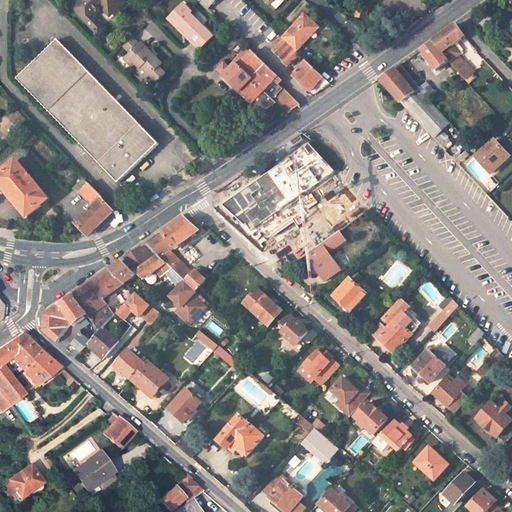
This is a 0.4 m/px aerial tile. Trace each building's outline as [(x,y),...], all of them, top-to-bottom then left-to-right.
[(123,0),(81,0),(74,8),(87,22),(94,16),(103,8),(110,15),(124,1),(123,0)] [(198,0),(208,8),(216,0),(198,0)] [(274,0),(271,3),(277,9),(285,0),(274,0)] [(191,41),(201,50),(214,36),(191,14),(192,12),(184,4),(169,19),(177,27),(179,26),(193,39),(191,41)] [(369,7),(358,4),(355,18),(366,20),(369,7)] [(305,14),(283,37),(297,50),(319,27),(305,14)] [(94,16),(87,22),(99,35),(106,28),(94,16)] [(279,35),(285,28),(278,21),(272,28),(279,35)] [(441,52),(454,43),(464,36),(456,24),(433,41),(441,52)] [(177,27),(191,41),(193,39),(179,26),(177,27)] [(234,35),(225,44),(231,49),(239,40),(234,35)] [(131,38),(120,49),(128,56),(138,46),(131,38)] [(284,39),(273,51),(283,60),(282,61),(288,66),(300,54),(284,39)] [(58,40),(18,79),(119,184),(159,145),(58,40)] [(448,62),(441,52),(433,41),(421,50),(434,67),(430,70),(435,78),(441,73),(438,69),(448,62)] [(460,54),(453,44),(449,47),(456,57),(457,56),(460,54)] [(137,72),(145,81),(150,77),(156,83),(165,75),(159,68),(161,65),(155,59),(154,61),(152,58),(153,57),(146,50),(144,52),(138,46),(128,56),(123,60),(130,68),(134,64),(139,69),(137,72)] [(448,62),(456,70),(463,64),(457,56),(456,57),(449,47),(441,52),(448,62)] [(247,48),(235,61),(237,63),(239,65),(251,52),(247,48)] [(251,52),(239,65),(253,79),(265,91),(275,81),(278,77),(252,51),(251,52)] [(308,62),(294,76),(314,95),(330,84),(308,62)] [(465,80),(473,73),(465,62),(463,64),(456,70),(465,80)] [(225,63),(218,70),(225,77),(231,69),(225,63)] [(224,77),(240,92),(253,79),(239,65),(237,63),(231,69),(225,77),(224,77)] [(440,110),(429,98),(420,88),(400,65),(379,80),(442,148),(450,141),(440,131),(450,122),(439,111),(440,110)] [(145,81),(152,87),(156,83),(150,77),(145,81)] [(240,92),(252,104),(255,101),(256,100),(265,91),(253,79),(240,92)] [(275,81),(265,91),(277,103),(285,110),(288,113),(300,105),(275,81)] [(426,82),(420,88),(429,98),(435,92),(426,82)] [(265,91),(256,100),(260,104),(258,106),(264,112),(277,103),(265,91)] [(20,117),(15,112),(7,120),(11,125),(20,117)] [(16,131),(25,123),(20,117),(11,125),(16,131)] [(499,166),(510,156),(502,148),(495,141),(477,158),(493,175),(500,168),(499,166)] [(502,148),(510,156),(511,159),(511,145),(509,142),(502,148)] [(3,170),(0,172),(0,184),(27,218),(37,210),(35,208),(40,204),(48,197),(18,161),(10,167),(5,172),(3,170)] [(248,194),(252,200),(245,206),(255,219),(296,188),(282,169),(248,194)] [(84,178),(73,189),(78,194),(80,192),(89,183),(84,178)] [(89,183),(80,192),(94,206),(76,223),(88,236),(114,211),(103,199),(104,198),(89,183)] [(210,277),(203,270),(200,275),(195,270),(192,273),(169,252),(199,231),(183,217),(145,243),(173,269),(186,281),(198,291),(210,277)] [(325,280),(340,269),(328,252),(344,240),(338,231),(321,242),(324,246),(308,257),(325,280)] [(167,274),(173,269),(145,243),(124,258),(133,269),(144,279),(156,271),(162,278),(167,274)] [(125,283),(136,275),(121,261),(109,269),(125,283)] [(109,269),(90,282),(114,314),(116,311),(120,306),(113,296),(117,293),(115,289),(125,283),(109,269)] [(173,269),(167,274),(180,287),(186,281),(173,269)] [(350,278),(334,296),(344,305),(342,307),(348,312),(349,310),(350,311),(366,293),(350,278)] [(180,287),(172,295),(182,306),(177,310),(190,323),(199,314),(196,311),(203,304),(194,294),(198,291),(186,281),(180,287)] [(103,326),(114,314),(90,282),(74,294),(100,330),(103,326)] [(270,324),(282,310),(257,287),(244,302),(270,324)] [(135,290),(120,306),(129,313),(132,309),(140,315),(142,314),(146,318),(156,307),(135,290)] [(58,305),(79,334),(83,330),(92,339),(100,330),(74,294),(58,305)] [(449,296),(439,307),(445,313),(455,301),(449,296)] [(409,306),(402,299),(397,305),(395,303),(391,307),(393,309),(384,319),(389,323),(385,328),(381,325),(374,333),(395,353),(420,326),(419,326),(404,312),(407,309),(409,306)] [(196,311),(199,314),(206,307),(203,304),(196,311)] [(44,330),(57,342),(63,336),(72,343),(79,334),(58,305),(44,315),(44,330)] [(129,313),(120,306),(116,311),(124,318),(129,313)] [(152,323),(161,312),(156,307),(146,318),(152,323)] [(404,312),(419,326),(422,323),(407,309),(404,312)] [(449,318),(443,312),(430,327),(436,332),(449,318)] [(286,327),(294,319),(289,314),(279,321),(286,327)] [(298,320),(297,321),(294,319),(286,327),(282,332),(296,344),(308,331),(304,327),(305,326),(298,320)] [(103,326),(100,330),(92,339),(89,342),(105,356),(119,340),(103,326)] [(484,333),(478,327),(467,338),(474,344),(484,333)] [(83,330),(79,334),(72,343),(81,352),(89,342),(92,339),(83,330)] [(0,363),(3,362),(12,355),(22,368),(24,367),(40,349),(23,332),(0,348),(0,363)] [(40,349),(24,367),(22,368),(35,385),(60,367),(40,349)] [(132,378),(145,363),(129,349),(115,364),(132,378)] [(430,382),(446,365),(430,350),(414,367),(430,382)] [(323,355),(318,352),(306,366),(300,372),(311,382),(314,378),(323,385),(340,366),(332,358),(333,357),(326,351),(323,355)] [(169,378),(149,361),(133,380),(153,396),(169,378)] [(0,392),(9,404),(11,402),(25,392),(3,362),(0,363),(0,392)] [(68,384),(74,378),(65,371),(60,377),(68,384)] [(349,417),(371,393),(363,386),(359,391),(353,385),(344,377),(331,391),(340,400),(346,405),(341,410),(349,417)] [(452,383),(447,378),(433,393),(448,406),(462,391),(461,391),(466,384),(458,377),(455,380),(452,383)] [(357,380),(353,385),(359,391),(363,386),(357,380)] [(201,401),(185,387),(168,407),(184,421),(201,401)] [(462,391),(448,406),(455,412),(468,397),(462,391)] [(0,410),(9,404),(0,392),(0,410)] [(493,401),(477,418),(497,437),(499,436),(506,442),(511,435),(511,427),(509,425),(511,422),(511,417),(506,413),(511,406),(511,405),(503,397),(496,404),(493,401)] [(340,400),(336,405),(341,410),(346,405),(340,400)] [(375,433),(388,417),(370,401),(356,417),(375,433)] [(229,446),(234,440),(249,453),(266,434),(240,413),(219,438),(229,446)] [(316,426),(303,415),(299,421),(312,432),(316,426)] [(135,432),(119,417),(105,433),(122,447),(135,432)] [(374,441),(383,450),(390,442),(398,450),(403,444),(406,448),(415,439),(412,436),(413,435),(396,419),(383,433),(382,432),(374,441)] [(333,456),(340,448),(316,427),(307,439),(318,449),(321,446),(333,456)] [(192,457),(200,448),(184,435),(177,443),(192,457)] [(442,460),(443,459),(431,448),(417,463),(436,481),(449,466),(442,460)] [(112,471),(99,453),(74,471),(87,489),(112,471)] [(32,468),(18,478),(16,475),(9,480),(21,497),(42,482),(32,468)] [(476,491),(486,480),(480,475),(475,480),(466,472),(446,493),(457,503),(461,499),(463,501),(471,492),(469,490),(472,487),(476,491)] [(276,478),(282,483),(285,480),(282,477),(279,474),(276,478)] [(284,474),(282,477),(285,480),(286,479),(293,485),(295,484),(284,474)] [(186,502),(192,497),(202,490),(194,483),(186,476),(159,496),(167,508),(182,497),(186,502)] [(266,489),(272,495),(282,483),(276,478),(266,489)] [(293,485),(286,479),(285,480),(282,483),(272,495),(271,496),(279,503),(276,506),(282,510),(285,508),(289,511),(304,495),(293,485)] [(254,494),(238,480),(230,489),(247,503),(254,494)] [(334,488),(321,502),(320,503),(329,511),(341,511),(350,504),(334,488)] [(476,511),(485,511),(497,500),(485,489),(469,506),(476,511)] [(201,511),(192,497),(186,502),(171,511),(201,511)]
